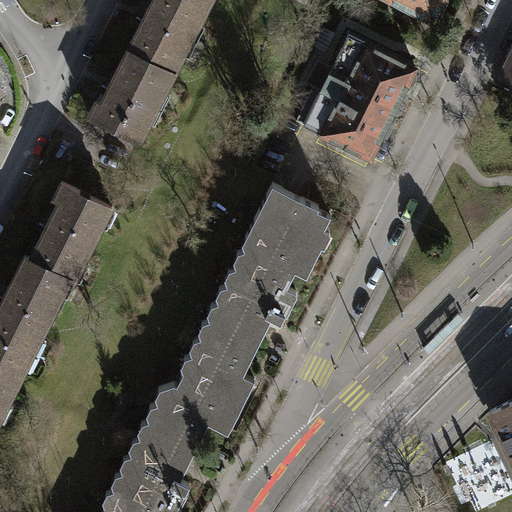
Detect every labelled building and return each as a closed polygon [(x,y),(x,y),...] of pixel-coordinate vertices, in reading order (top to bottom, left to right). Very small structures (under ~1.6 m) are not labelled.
[(209,0),(151,0),(130,44),(179,67),(211,1),(209,0)] [(390,0),(433,20),(441,0),(390,0)] [(369,156),(415,67),(347,33),(328,70),(315,64),(307,80),(314,83),(295,119),(369,156)] [(179,67),(130,44),(95,115),(144,139),(179,67)] [(511,50),(500,76),(511,81),(511,50)] [(74,279),(111,205),(63,181),(55,196),(60,198),(30,257),(69,277),(74,279)] [(331,210),(274,181),(246,235),(252,244),(239,250),(243,261),(230,266),(234,279),(220,283),(226,297),(211,301),(216,314),(202,318),(207,331),(195,337),(198,349),(186,353),(190,367),(181,369),(176,382),(237,412),(254,377),(234,366),(262,311),(283,321),(299,291),(277,280),(285,263),(306,273),(322,242),(316,240),(331,210)] [(0,332),(33,350),(69,277),(30,257),(25,255),(0,304),(0,332)] [(0,414),(33,350),(0,332),(0,414)] [(237,412),(176,382),(160,386),(164,397),(153,403),(157,414),(142,420),(147,431),(133,438),(139,450),(125,455),(129,467),(115,473),(120,484),(106,491),(111,501),(100,505),(96,511),(148,511),(154,501),(174,511),(191,482),(170,471),(200,417),(227,431),(237,412)] [(511,399),(491,409),(511,453),(511,399)] [(461,460),(485,511),(501,511),(511,507),(511,487),(492,446),(461,460)]
